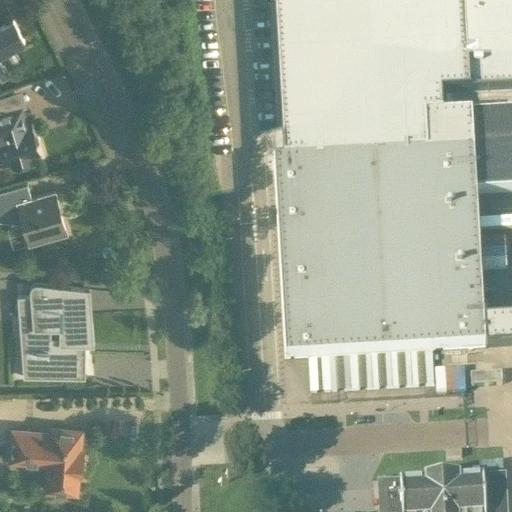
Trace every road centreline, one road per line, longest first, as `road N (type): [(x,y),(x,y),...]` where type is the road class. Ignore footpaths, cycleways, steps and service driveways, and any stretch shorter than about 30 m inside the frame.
road 1 (unclassified): [(183,511),(163,237),(147,175),(57,0)]
road 2 (unknown): [(404,0),(409,61),(379,125),(243,133)]
road 3 (unknown): [(237,448),(331,506),(358,486),(347,441)]
